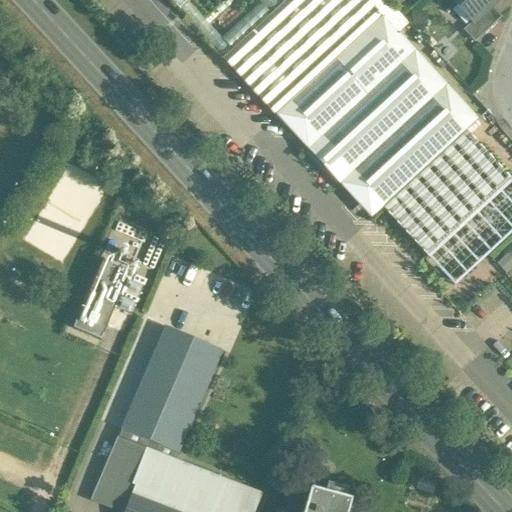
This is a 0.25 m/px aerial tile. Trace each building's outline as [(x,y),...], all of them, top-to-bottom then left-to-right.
[(169,0),(180,11),(191,0),(169,0)] [(276,0),(191,0),(180,11),(231,68),(289,14),(276,0)] [(477,121),(366,0),(304,0),(289,14),(231,68),(339,185),(351,174),(427,257),(510,179),(466,133),(477,121)] [(497,0),(451,0),(472,22),(472,23),(490,7),(497,0)] [(490,7),(472,23),(472,22),(463,30),(474,42),(500,17),(490,7)] [(115,307),(131,314),(145,283),(129,275),(115,307)] [(165,327),(102,473),(135,485),(125,511),(253,511),(261,494),(174,461),(221,351),(165,327)] [(125,511),(135,485),(102,473),(90,501),(118,511),(125,511)] [(309,489),(302,511),(346,511),(350,501),(309,489)]
